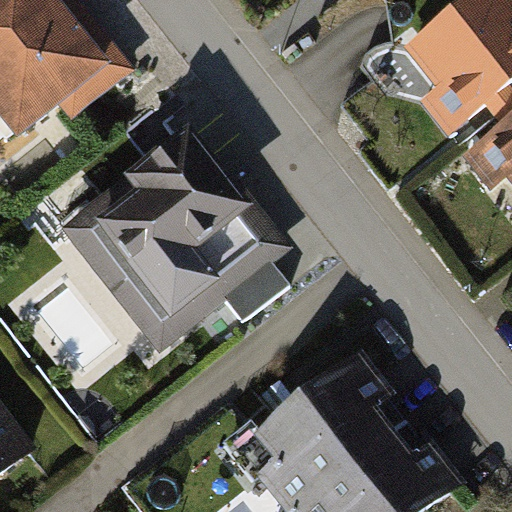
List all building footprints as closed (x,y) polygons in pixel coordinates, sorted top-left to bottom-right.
[(129,76),(63,0),(0,0),(0,163),(11,176),(129,76)] [(434,114),(468,158),(511,124),(511,21),(499,5),(424,63),(452,100),(434,114)] [(511,124),(468,158),(501,201),(511,193),(511,124)] [(76,241),(160,351),(279,261),(196,151),(76,241)] [(244,441),(299,511),(433,511),(450,499),(344,364),(244,441)] [(0,420),(0,486),(32,460),(0,420)]
